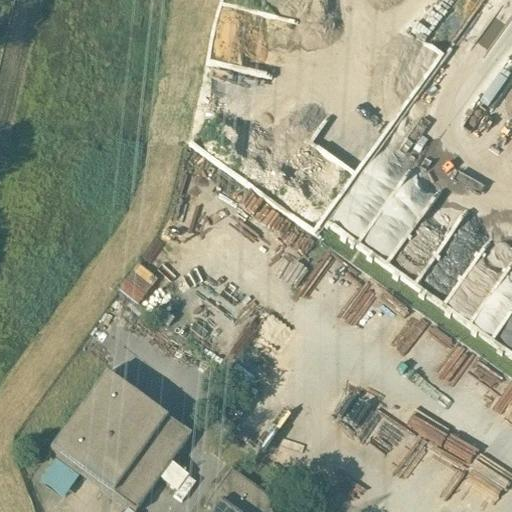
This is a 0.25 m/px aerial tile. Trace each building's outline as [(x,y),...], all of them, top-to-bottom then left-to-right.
[(511,154),(507,154),(494,175),(511,186),(510,200),(511,201),(511,154)] [(143,268),(129,293),(147,303),(161,278),(143,268)] [(190,436),(104,374),(48,452),(130,511),(135,511),(158,480),(169,464),(190,436)] [(169,464),(158,480),(175,492),(186,476),(169,464)] [(287,511),(229,470),(201,507),(208,511),(287,511)]
